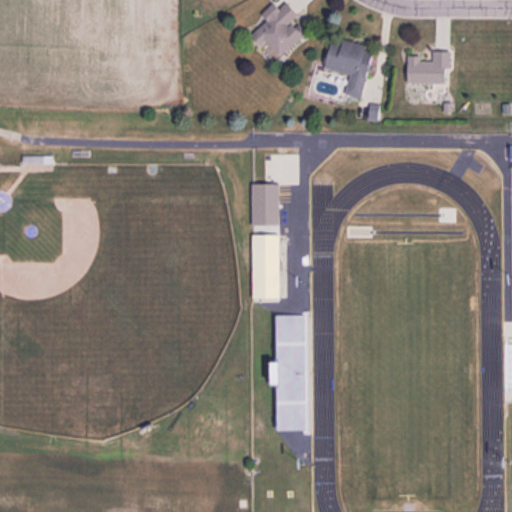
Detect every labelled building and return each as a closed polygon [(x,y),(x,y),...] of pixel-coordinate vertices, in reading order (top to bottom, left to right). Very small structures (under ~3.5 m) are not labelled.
[(274,2),(280,9),(286,3),(298,14),(287,24),(289,26),(292,23),(296,28),(299,24),(306,31),(281,56),(266,40),(261,44),(252,35),(268,20),(262,14),(274,2)] [(373,53),(360,97),(345,93),(351,74),(325,67),(333,41),(343,44),(345,39),(365,45),(363,50),(373,53)] [(408,56),(408,81),(433,82),(433,88),(441,88),(441,83),(445,83),(445,67),(450,67),(450,51),(433,51),(433,61),(420,60),(420,56),(408,56)] [(370,103),(368,118),(377,120),(380,105),(370,103)] [(254,235),(280,235),(280,297),(254,297),(254,235)] [(306,401),(305,316),(278,316),(278,364),(276,364),(276,402),(306,401)]
